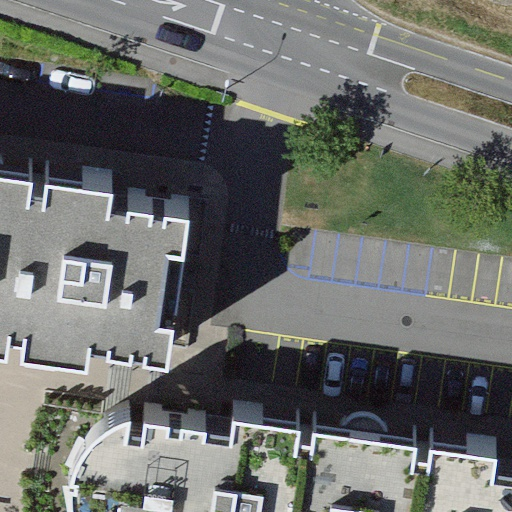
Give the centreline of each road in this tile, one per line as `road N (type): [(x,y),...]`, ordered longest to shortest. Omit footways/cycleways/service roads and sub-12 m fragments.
road 1 (tertiary): [(342,62),(402,115),(511,150)]
road 2 (tertiary): [(511,87),(420,55),(342,62)]
road 3 (tertiary): [(223,24),(342,62)]
